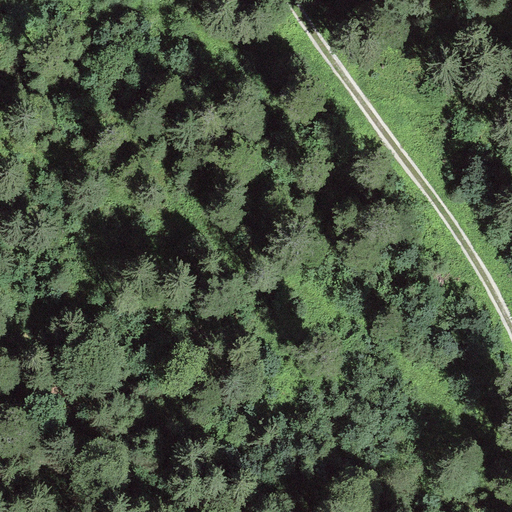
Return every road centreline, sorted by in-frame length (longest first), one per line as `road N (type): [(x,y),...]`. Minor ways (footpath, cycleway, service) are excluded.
road 1 (track): [(511,340),(487,283),(288,0)]
road 2 (track): [(75,0),(341,80)]
